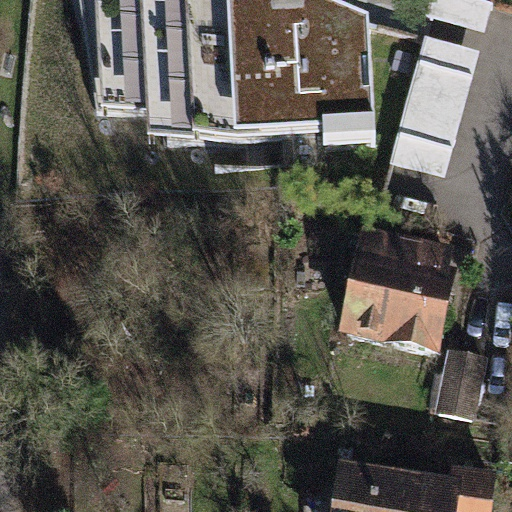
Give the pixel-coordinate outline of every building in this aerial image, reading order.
[(152,119),(151,151),(374,138),(371,35),(301,5),(280,6),(278,0),(82,0),(103,122),(152,119)] [(431,44),(400,175),(455,188),(486,57),(431,44)] [(368,236),(347,342),(447,362),(466,268),(459,266),(461,255),(368,236)] [(496,361),(454,352),(440,416),(482,425),(496,361)] [(499,511),(504,480),(458,474),(456,488),(346,472),(340,511),(499,511)]
